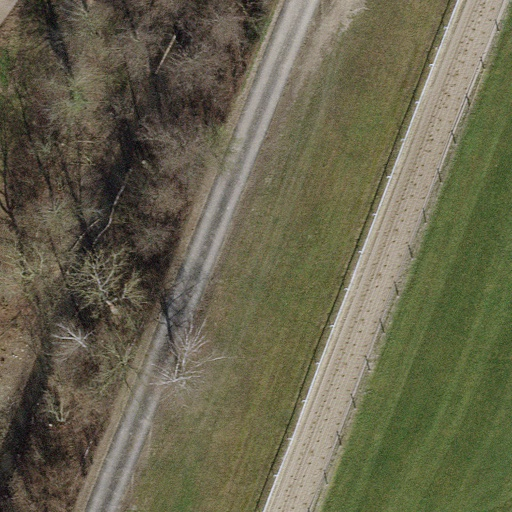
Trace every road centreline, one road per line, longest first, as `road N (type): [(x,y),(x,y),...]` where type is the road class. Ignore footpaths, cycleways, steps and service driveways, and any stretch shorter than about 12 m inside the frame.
road 1 (track): [(320,0),(199,265),(102,511)]
road 2 (track): [(484,0),(290,511)]
